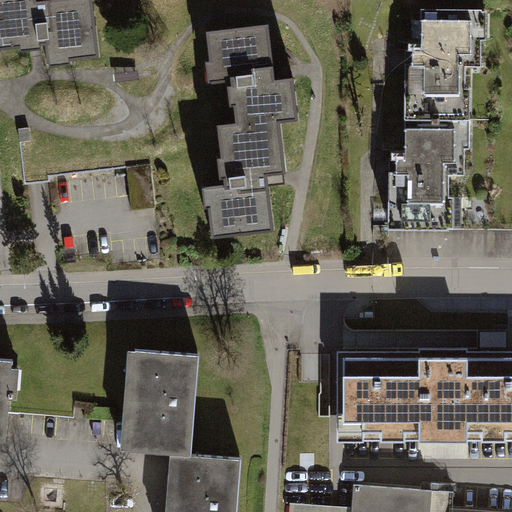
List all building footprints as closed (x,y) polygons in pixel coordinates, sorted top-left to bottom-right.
[(0,0),(0,46),(47,43),(49,62),(98,58),(92,0),(38,0),(34,0),(0,0)] [(406,7),(404,116),(467,117),(467,82),(456,82),(457,63),(476,63),(477,8),(406,7)] [(233,77),(237,123),(282,119),(299,117),(295,77),(276,79),(270,26),(207,32),(212,79),(233,77)] [(466,171),(467,117),(404,116),(404,154),(382,154),(380,225),(446,226),(447,170),(466,171)] [(287,168),(282,119),(237,123),(222,124),(228,185),(209,186),(213,233),(274,227),(268,170),(287,168)] [(152,164),(128,166),(131,211),(155,209),(152,164)] [(123,448),(172,451),(190,452),(195,352),(128,348),(123,448)] [(511,349),(337,351),(337,438),(511,437),(511,349)] [(11,360),(0,359),(0,444),(3,444),(11,360)] [(235,511),(238,454),(190,452),(172,451),(169,511),(235,511)] [(451,491),(361,488),(360,511),(511,511),(511,510),(450,509),(451,491)]
